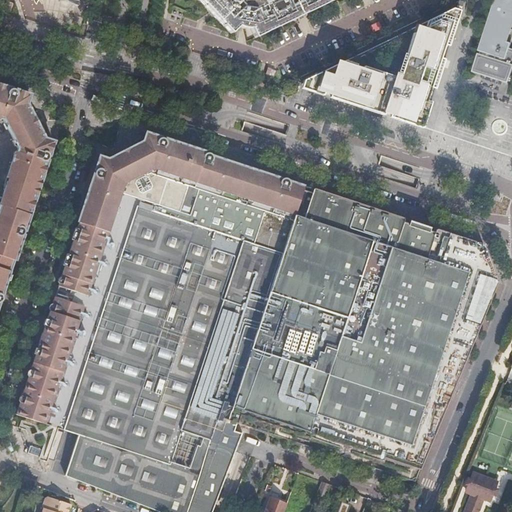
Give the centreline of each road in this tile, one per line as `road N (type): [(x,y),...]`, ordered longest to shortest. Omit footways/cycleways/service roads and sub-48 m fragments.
road 1 (residential): [(93,94),(479,219)]
road 2 (residential): [(511,190),(188,83)]
road 3 (residential): [(93,94),(0,381)]
road 4 (residential): [(423,509),(511,292)]
road 5 (residential): [(243,511),(266,452),(423,509)]
road 6 (residential): [(396,0),(270,58),(202,38)]
road 7 (residential): [(188,83),(29,42)]
